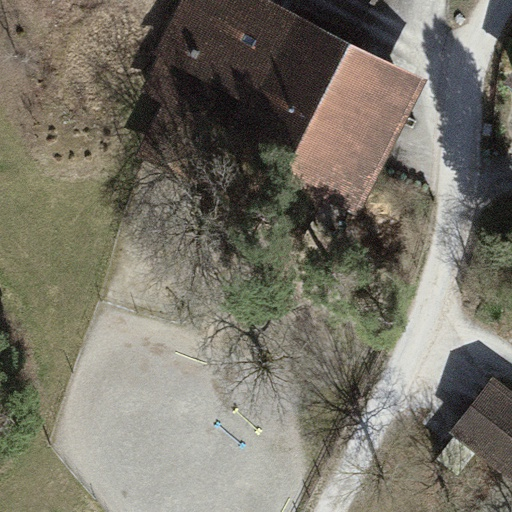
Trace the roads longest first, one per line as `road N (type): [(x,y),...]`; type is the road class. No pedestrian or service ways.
road 1 (track): [(332,511),(429,305),(454,199),(472,58),(500,0)]
road 2 (track): [(470,71),(334,0)]
